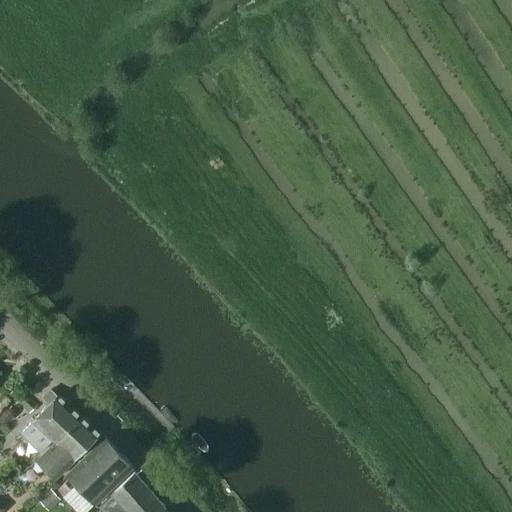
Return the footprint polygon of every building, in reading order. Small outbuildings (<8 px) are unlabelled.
[(10,394),(30,413),(38,405),(17,386),(10,394)] [(34,420),(21,434),(40,453),(54,439),(56,441),(57,442),(83,417),(60,394),(58,396),(33,419),(34,420)] [(75,460),(102,435),(83,417),(57,442),(56,441),(36,460),(56,480),(76,460),(75,460)] [(96,504),(134,467),(105,438),(68,474),(96,504)] [(159,511),(166,506),(134,470),(113,493),(120,501),(108,511),(159,511)] [(40,500),(45,506),(56,497),(51,491),(40,500)]
